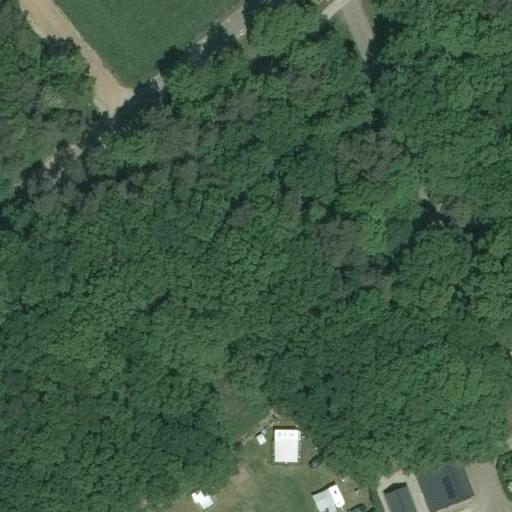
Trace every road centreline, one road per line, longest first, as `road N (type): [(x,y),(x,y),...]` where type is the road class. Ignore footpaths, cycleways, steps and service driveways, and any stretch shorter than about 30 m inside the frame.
road 1 (unclassified): [(345,0),(486,342),(495,378),(490,463),(498,505)]
road 2 (unclassified): [(0,219),(272,0)]
road 3 (track): [(29,0),(112,98),(121,121)]
